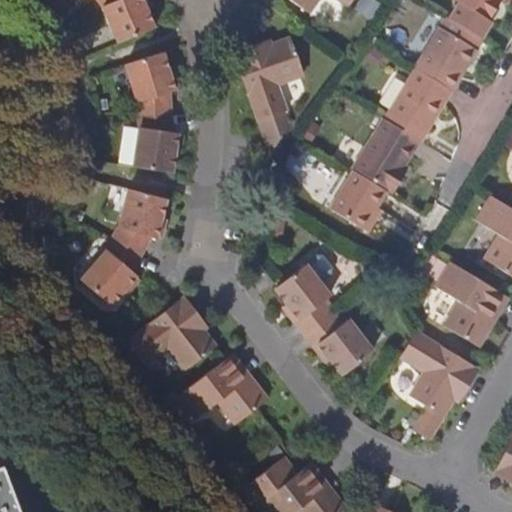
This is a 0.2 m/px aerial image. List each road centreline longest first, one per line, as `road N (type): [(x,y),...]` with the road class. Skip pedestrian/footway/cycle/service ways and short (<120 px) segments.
road 1 (residential): [(430,488),(327,425),(230,296),(198,199),(208,135),(192,30),(217,0)]
road 2 (residential): [(511,360),(430,488)]
